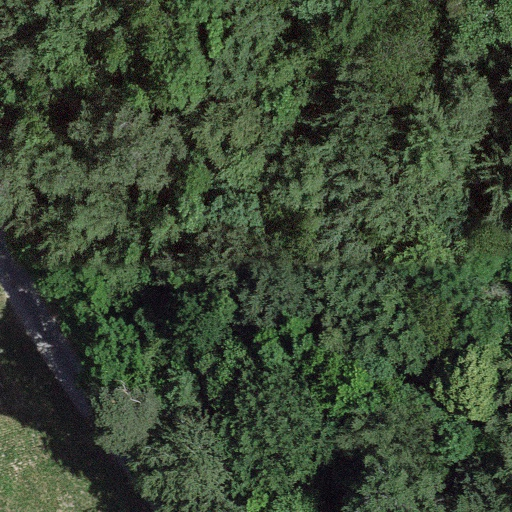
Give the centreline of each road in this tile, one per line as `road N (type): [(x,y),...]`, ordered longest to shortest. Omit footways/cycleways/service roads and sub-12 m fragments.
road 1 (track): [(316,0),(511,261)]
road 2 (unclassified): [(0,242),(52,348),(169,511)]
